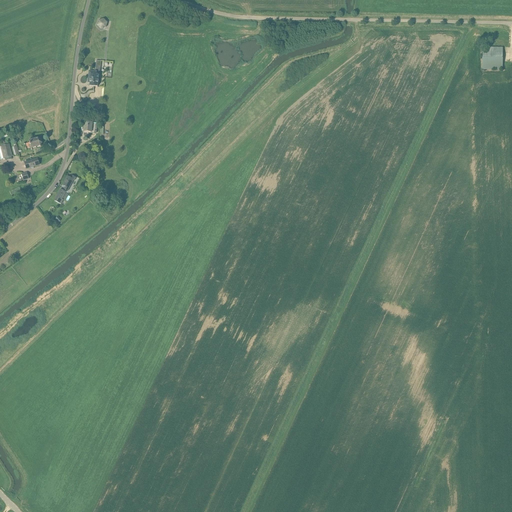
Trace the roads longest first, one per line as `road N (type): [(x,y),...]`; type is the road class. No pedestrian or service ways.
road 1 (unclassified): [(511,22),(249,18),(177,0)]
road 2 (unclassified): [(0,234),(37,203),(62,166),(88,0)]
